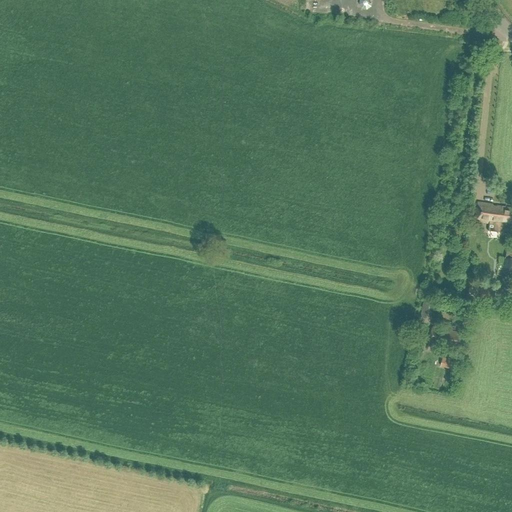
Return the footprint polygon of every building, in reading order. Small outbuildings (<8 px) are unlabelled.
[(493,205),(478,203),(475,221),(511,226),(511,223),(511,208),(504,207),(504,208),(502,208),(502,207),(496,206),(496,207),(492,207),(493,205)] [(502,276),(511,278),(511,277),(511,259),(505,258),(502,276)] [(493,302),(495,289),(480,287),(478,300),(493,302)] [(437,300),(424,298),(420,317),(433,320),(437,300)] [(431,328),(427,346),(438,348),(439,345),(456,348),(459,334),(431,328)] [(442,360),(441,366),(452,368),(453,362),(442,360)]
